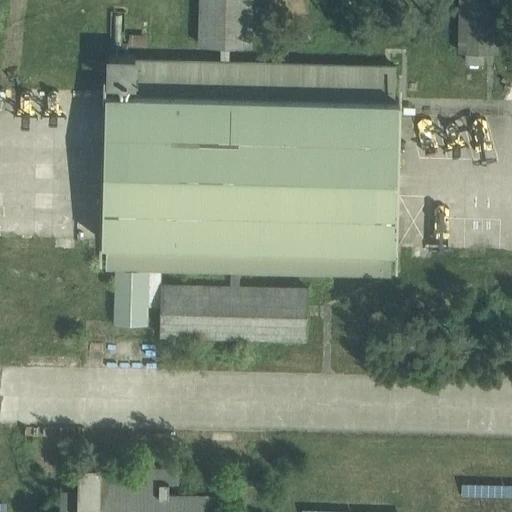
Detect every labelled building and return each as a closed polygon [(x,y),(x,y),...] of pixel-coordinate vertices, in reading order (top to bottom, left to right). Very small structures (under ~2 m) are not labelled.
[(250,0),(200,0),(199,44),(221,45),(221,61),(228,61),(228,45),(250,45),(250,0)] [(460,0),(459,51),(466,51),(466,61),(481,62),(481,51),(496,52),(497,0),(460,0)] [(135,55),(108,54),(108,81),(110,81),(134,81),(135,58),(135,55)] [(221,61),(135,58),(134,81),(110,81),(110,91),(105,91),(102,240),(106,240),(105,265),(115,266),(161,267),(231,269),(238,269),(389,273),(390,247),(395,247),(398,98),(394,98),(395,65),(228,61),(221,61)] [(161,267),(115,266),(114,322),(146,323),(147,304),(160,304),(161,283),(161,267)] [(231,285),(161,283),(160,304),(159,333),(306,337),(307,287),(238,285),(238,269),(231,269),(231,285)] [(169,465),(96,463),(96,455),(78,454),(76,511),(216,511),(217,493),(168,492),(169,480),(177,480),(178,462),(175,462),(169,465)]
